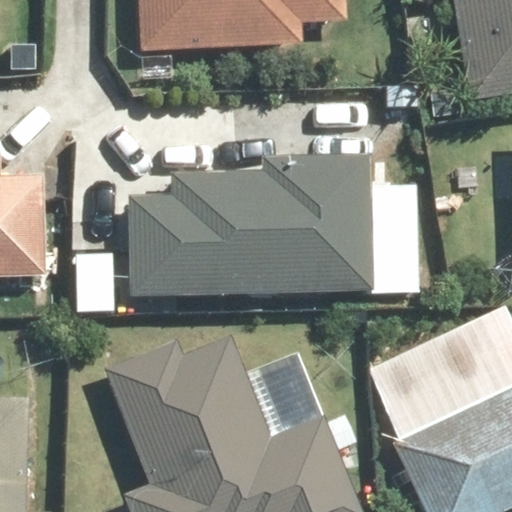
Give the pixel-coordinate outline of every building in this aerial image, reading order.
[(337,0),(139,0),(142,51),(214,46),(214,53),(339,51),(337,0)] [(511,0),(420,0),(421,2),(433,0),(454,0),(474,111),(511,104),(511,0)] [(172,175),(172,203),(133,204),(135,299),(375,294),(373,199),(371,199),(370,164),(265,166),(265,174),(172,175)] [(0,279),(4,279),(45,277),(39,174),(0,175),(0,279)] [(361,511),(327,419),(271,440),(227,327),(106,375),(150,487),(127,497),(133,511),(361,511)] [(511,511),(511,388),(397,443),(430,511),(511,511)] [(0,511),(26,511),(29,484),(27,484),(29,399),(0,398),(0,511)]
